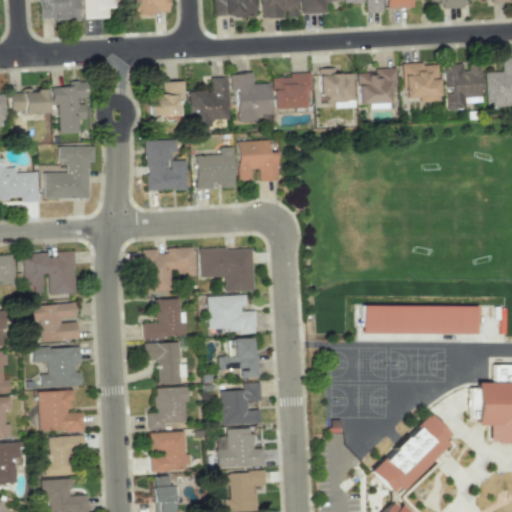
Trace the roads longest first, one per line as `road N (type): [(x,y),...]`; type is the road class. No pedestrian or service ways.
road 1 (residential): [(0,58),(511,31)]
road 2 (residential): [(298,511),(285,220)]
road 3 (residential): [(112,229),(106,301),(117,511)]
road 4 (residential): [(193,49),(190,0),(21,57)]
road 5 (residential): [(113,52),(119,174),(112,229)]
road 6 (residential): [(285,220),(112,229)]
